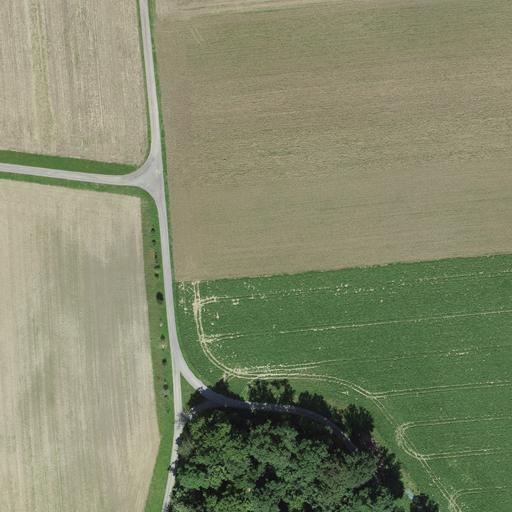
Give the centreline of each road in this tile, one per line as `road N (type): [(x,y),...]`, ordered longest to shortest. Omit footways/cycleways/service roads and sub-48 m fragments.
road 1 (track): [(143,0),(185,388),(188,447),(172,511)]
road 2 (track): [(399,511),(317,419),(218,399),(186,412)]
road 3 (unclassified): [(0,166),(159,183)]
